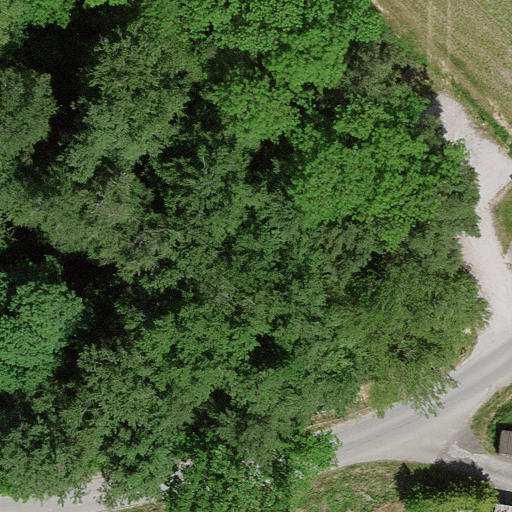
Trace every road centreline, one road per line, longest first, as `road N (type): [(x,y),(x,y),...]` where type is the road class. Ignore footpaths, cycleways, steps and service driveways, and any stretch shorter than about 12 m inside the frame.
road 1 (residential): [(511,354),(346,440),(18,511)]
road 2 (track): [(511,290),(424,160),(296,0)]
